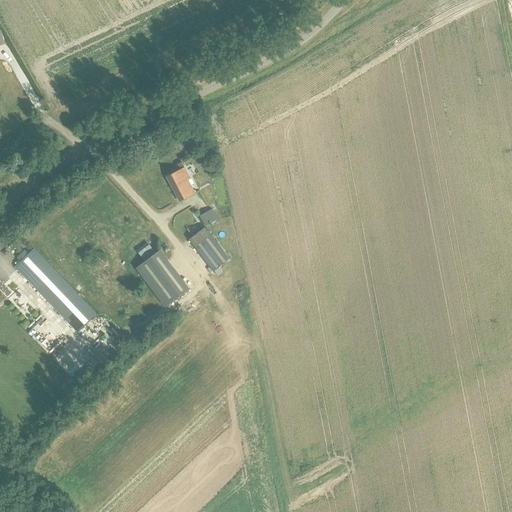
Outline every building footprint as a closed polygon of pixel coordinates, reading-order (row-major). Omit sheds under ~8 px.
[(166,177),(179,201),(194,193),(187,180),(190,179),(182,164),(178,166),(180,170),(166,177)] [(216,208),(203,212),(206,223),(219,219),(216,208)] [(191,238),(197,246),(214,269),(229,258),(206,227),(191,238)] [(138,249),(145,257),(156,248),(149,240),(138,249)] [(34,249),(15,267),(78,333),(97,314),(34,249)] [(166,307),(190,289),(160,250),(136,268),(166,307)] [(0,286),(11,297),(17,290),(3,277),(0,280),(0,286)]
